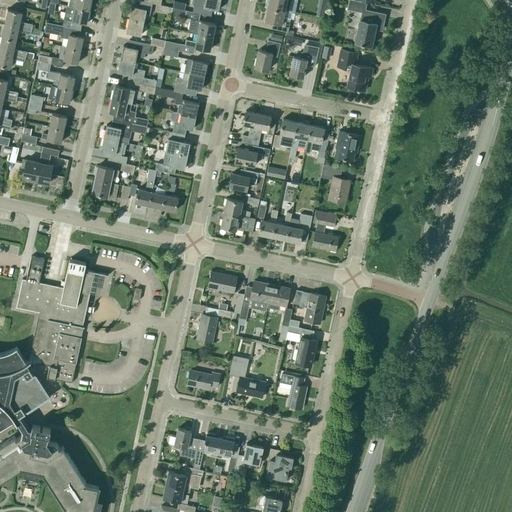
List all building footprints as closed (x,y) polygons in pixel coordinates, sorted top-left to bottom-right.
[(48,0),(46,9),(55,11),(58,0),(48,0)] [(69,0),(68,6),(74,8),(89,11),(91,0),(69,0)] [(129,19),(143,22),(145,14),(150,15),(152,4),(144,2),(138,0),(136,7),(132,6),(129,19)] [(218,10),(220,0),(205,0),(205,3),(197,1),(196,6),(218,10)] [(269,0),(268,7),(284,11),(295,13),(298,0),(297,0),(269,0)] [(362,12),(363,9),(364,2),(354,0),(348,0),(347,9),(362,12)] [(174,1),(173,8),(186,11),(188,4),(174,1)] [(160,5),(159,12),(171,14),(172,8),(160,5)] [(68,6),(66,6),(62,25),(80,29),(82,23),(86,24),(89,11),(74,8),(68,6)] [(282,18),(284,11),(268,7),(265,21),(275,23),(274,29),(286,32),(286,35),(293,37),(294,32),(288,30),(290,19),(282,18)] [(173,8),(172,8),(171,14),(171,15),(190,19),(188,32),(198,34),(212,37),(215,24),(201,21),(199,21),(200,14),(186,11),(173,8)] [(4,23),(31,29),(32,25),(24,23),(24,22),(20,21),(22,12),(7,9),(4,23)] [(316,15),(325,17),(326,11),(317,9),(316,15)] [(386,14),(363,9),(362,12),(360,20),(355,42),(371,46),(376,24),(383,26),(386,14)] [(141,35),(143,22),(129,19),(126,32),(141,35)] [(68,39),(66,47),(81,50),(83,37),(76,36),(78,29),(63,26),(46,22),(44,32),(60,35),(60,37),(68,39)] [(31,29),(4,23),(1,37),(16,40),(18,31),(30,34),(31,29)] [(164,48),(179,51),(194,54),(195,47),(210,50),(212,37),(198,34),(196,42),(186,40),(185,45),(180,44),(165,41),(164,48)] [(0,43),(0,51),(25,56),(26,52),(14,50),(16,40),(1,37),(0,43)] [(164,48),(165,41),(152,38),(150,45),(153,45),(164,48)] [(271,56),(277,57),(280,44),(280,43),(275,42),(268,40),(265,51),(258,50),(255,67),(268,70),(271,56)] [(151,54),(153,45),(150,45),(139,42),(137,49),(123,46),(120,59),(135,62),(136,56),(144,57),(145,52),(151,54)] [(293,56),(289,75),(303,78),(306,65),(314,67),(317,56),(319,47),(304,44),(302,52),(301,52),(300,58),(293,56)] [(78,63),(81,50),(66,47),(61,46),(58,59),(78,63)] [(329,57),(332,47),(324,46),(322,56),(329,57)] [(177,57),(179,51),(164,48),(163,54),(177,57)] [(371,77),(373,68),(355,64),(358,52),(341,49),(337,66),(351,69),(347,87),(365,91),(368,76),(371,77)] [(25,56),(0,51),(0,65),(10,68),(12,59),(24,61),(25,56)] [(37,62),(51,64),(52,57),(49,57),(39,55),(37,62)] [(155,87),(157,80),(143,77),(144,70),(134,68),(135,62),(120,59),(118,72),(132,75),(130,82),(155,87)] [(184,72),(204,77),(207,64),(192,61),(192,60),(187,59),(184,72)] [(48,71),(49,71),(51,64),(37,62),(34,77),(38,78),(40,70),(48,71)] [(60,74),(49,71),(48,71),(47,78),(59,81),(57,87),(72,90),(75,77),(60,74)] [(173,91),(183,93),(193,95),(194,88),(201,90),(204,77),(184,72),(183,79),(176,77),(173,91)] [(0,78),(0,93),(17,97),(17,93),(5,90),(7,80),(0,78)] [(140,98),(142,92),(154,94),(155,87),(130,82),(127,81),(126,88),(115,85),(112,98),(127,102),(127,101),(132,103),(133,96),(140,98)] [(69,103),(72,90),(57,87),(55,100),(69,103)] [(182,100),(183,93),(173,91),(160,88),(155,87),(154,94),(176,99),(174,104),(178,105),(177,112),(196,116),(198,103),(182,100)] [(27,99),(17,97),(0,93),(0,107),(1,108),(3,99),(7,100),(16,102),(16,101),(26,103),(27,99)] [(30,94),(29,101),(42,104),(43,97),(30,94)] [(130,111),(132,103),(127,101),(127,102),(112,98),(109,111),(123,114),(122,121),(147,127),(148,120),(135,117),(136,112),(130,111)] [(29,101),(27,108),(28,109),(36,110),(40,111),(42,104),(29,101)] [(0,107),(0,122),(11,124),(12,120),(0,117),(0,113),(1,108),(0,107)] [(251,144),(258,113),(245,111),(243,124),(253,126),(252,130),(249,129),(248,136),(243,135),(241,142),(251,144)] [(196,116),(177,112),(173,112),(171,114),(170,117),(172,120),(175,121),(172,132),(185,135),(186,128),(193,129),(196,116)] [(52,113),(49,126),(64,129),(66,116),(52,113)] [(258,146),(263,147),(264,143),(258,142),(261,128),(268,130),(267,133),(273,135),(275,124),(269,123),(271,116),(258,113),(251,144),(258,146)] [(279,144),(291,147),(297,122),(283,119),(279,133),(281,134),(281,136),(274,135),(272,147),(278,148),(279,144)] [(145,133),(147,127),(122,121),(120,128),(106,125),(104,138),(118,141),(119,136),(130,138),(131,131),(145,134),(145,133)] [(11,124),(0,122),(0,143),(8,146),(10,138),(0,135),(0,127),(10,129),(11,124)] [(297,122),(291,147),(292,147),(289,158),(294,159),(297,147),(305,149),(310,125),(297,122)] [(324,128),(310,125),(305,149),(305,152),(310,153),(311,150),(318,151),(317,156),(323,158),(326,146),(329,134),(323,133),(324,128)] [(64,129),(49,126),(47,134),(42,133),(41,138),(61,143),(64,129)] [(336,143),(333,157),(337,157),(352,161),(355,146),(357,147),(360,135),(345,132),(346,131),(339,130),(336,143)] [(183,142),(185,135),(172,132),(169,132),(167,143),(165,151),(163,151),(187,156),(190,143),(183,142)] [(35,144),(37,138),(22,134),(20,141),(35,144)] [(118,141),(104,138),(101,151),(115,154),(118,141)] [(263,147),(258,146),(250,144),(249,150),(238,147),(235,161),(254,165),(255,159),(261,160),(262,156),(268,157),(270,149),(263,147)] [(12,147),(4,145),(3,153),(10,154),(12,147)] [(15,163),(18,148),(13,147),(9,161),(15,163)] [(42,147),(39,162),(35,181),(48,184),(50,174),(54,175),(56,166),(46,164),(47,156),(46,156),(47,154),(58,156),(59,150),(42,147)] [(184,169),(187,156),(163,151),(161,159),(163,160),(162,164),(156,163),(154,170),(174,174),(175,167),(184,169)] [(135,166),(137,159),(124,156),(122,163),(135,166)] [(39,162),(23,159),(21,164),(25,165),(22,178),(35,181),(39,162)] [(133,173),(135,166),(122,163),(121,170),(133,173)] [(323,164),(320,177),(332,179),(328,199),(345,203),(350,179),(343,178),(343,179),(340,178),(342,168),(323,164)] [(95,179),(110,183),(112,176),(118,177),(119,170),(113,169),(98,166),(95,179)] [(286,170),(268,166),(266,176),(284,179),(286,170)] [(153,184),(153,185),(156,170),(149,169),(147,178),(148,179),(145,190),(138,189),(135,202),(149,205),(152,191),(153,184)] [(258,173),(258,172),(246,170),(245,175),(232,173),(229,186),(246,190),(248,183),(255,185),(257,177),(264,178),(264,174),(258,173)] [(300,176),(293,174),(291,183),(298,185),(300,176)] [(167,183),(174,185),(176,177),(168,176),(167,183)] [(110,183),(95,179),(92,193),(107,196),(108,196),(115,197),(118,185),(110,183)] [(130,188),(128,195),(129,195),(134,196),(137,186),(131,184),(130,188)] [(128,195),(130,188),(123,186),(121,198),(128,200),(129,195),(128,195)] [(154,192),(152,191),(149,205),(162,208),(165,194),(166,191),(157,186),(154,192)] [(165,194),(162,208),(175,211),(178,197),(165,194)] [(260,199),(259,199),(248,196),(247,202),(258,205),(260,199)] [(224,212),(249,217),(250,211),(241,209),(242,201),(227,198),(224,212)] [(266,206),(260,205),(259,205),(257,217),(263,218),(266,206)] [(258,234),(272,237),(275,222),(277,211),(272,209),(270,218),(269,221),(261,219),(258,234)] [(312,216),(311,221),(313,221),(313,222),(317,223),(312,246),(335,251),(338,237),(323,233),(325,225),(333,226),(336,215),(315,211),(316,210),(313,210),(312,216)] [(255,219),(249,217),(224,212),(221,226),(236,229),(243,231),(243,229),(252,230),(255,219)] [(272,237),(286,240),(290,220),(291,214),(286,212),(284,224),(275,222),(272,237)] [(311,221),(312,216),(301,214),(300,214),(299,222),(290,220),(286,240),(300,243),(303,229),(309,230),(311,221)] [(0,481),(20,469),(43,473),(64,506),(63,511),(93,511),(94,511),(97,511),(100,502),(96,501),(99,487),(86,484),(62,446),(59,448),(56,443),(47,441),(48,436),(50,429),(32,425),(31,429),(29,429),(20,415),(48,396),(29,367),(36,363),(49,365),(47,377),(72,383),(74,371),(72,370),(74,363),(76,363),(81,337),(79,337),(81,327),(84,328),(83,326),(94,272),(84,270),(86,263),(69,259),(63,288),(39,282),(44,259),(31,256),(26,279),(22,279),(16,307),(40,313),(32,350),(33,352),(32,358),(27,362),(17,347),(15,347),(13,349),(10,350),(6,352),(2,353),(0,353),(0,481)] [(233,292),(236,277),(211,272),(208,287),(233,292)] [(268,302),(272,285),(253,281),(250,298),(252,299),(250,308),(266,311),(268,302)] [(272,285),(268,302),(269,302),(268,308),(279,310),(280,305),(286,306),(290,288),(272,285)] [(142,289),(135,288),(133,299),(139,300),(142,289)] [(310,293),(302,292),(302,291),(296,290),(293,303),(299,305),(299,306),(307,308),(304,320),(319,323),(325,296),(310,293)] [(234,312),(236,313),(239,314),(240,314),(243,299),(244,294),(238,293),(234,312)] [(288,327),(288,325),(290,319),(292,309),(285,308),(281,325),(288,327)] [(235,319),(236,313),(234,312),(231,312),(218,309),(217,315),(229,318),(235,319)] [(211,342),(217,317),(202,314),(196,339),(211,342)] [(288,327),(287,331),(301,334),(295,362),(310,366),(316,340),(311,339),(313,330),(298,327),(288,325),(288,327)] [(233,355),(229,375),(235,376),(239,377),(236,392),(262,397),(265,382),(244,377),(247,366),(240,365),(242,357),(233,355)] [(217,387),(220,374),(212,372),(211,375),(190,370),(187,384),(209,389),(210,385),(217,387)] [(280,382),(279,387),(290,390),(291,390),(287,406),(301,409),(306,387),(302,386),(304,378),(282,374),(281,374),(280,382)] [(191,431),(177,428),(174,445),(182,446),(180,455),(194,458),(197,447),(187,445),(191,431)] [(216,457),(220,437),(214,436),(214,434),(207,433),(207,434),(206,434),(203,449),(211,451),(210,456),(216,457)] [(235,469),(235,467),(239,448),(233,447),(234,440),(234,438),(227,437),(226,439),(220,437),(216,457),(221,458),(222,453),(231,455),(227,471),(234,473),(235,469)] [(238,455),(235,467),(235,469),(241,471),(243,461),(259,464),(263,447),(246,443),(244,456),(238,455)] [(277,450),(272,448),(270,448),(266,469),(268,469),(266,478),(271,479),(272,477),(286,480),(289,468),(291,468),(293,457),(276,454),(277,450)] [(197,450),(193,468),(199,470),(203,451),(197,450)] [(199,470),(193,468),(176,464),(174,472),(168,471),(165,484),(190,490),(191,486),(197,487),(200,476),(202,476),(203,470),(199,470)] [(190,490),(165,484),(163,498),(180,502),(182,493),(189,495),(190,490)] [(279,511),(282,499),(265,496),(261,511),(241,511),(238,511),(237,511),(279,511)] [(189,511),(191,511),(193,511),(195,507),(178,503),(177,509),(184,510),(189,511)]
